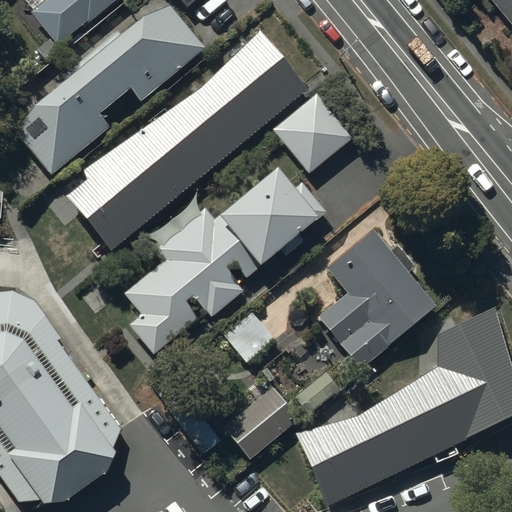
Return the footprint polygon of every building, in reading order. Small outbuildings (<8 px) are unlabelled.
[(31,117),(14,138),(49,180),(107,132),(97,120),(127,95),(137,107),(202,53),(168,12),(170,10),(161,0),(157,0),(151,6),(156,12),(126,37),(122,32),(113,40),(103,28),(52,71),(61,82),(47,94),(52,100),(31,117)] [(45,0),(47,1),(27,17),(55,52),(120,0),(45,0)] [(173,0),(184,13),(200,0),(173,0)] [(511,0),(484,0),(511,32),(511,0)] [(222,76),(149,135),(169,161),(148,178),(148,194),(160,208),(183,189),(185,191),(198,180),(199,182),(265,125),(222,76)] [(307,179),(350,142),(314,99),(271,136),(307,179)] [(110,141),(73,172),(98,204),(136,173),(110,141)] [(162,265),(122,298),(139,320),(127,329),(151,359),(197,321),(185,306),(191,301),(208,322),(240,296),(235,289),(237,288),(225,274),(232,268),(244,283),(255,274),(256,276),(277,259),(282,265),(301,249),(296,243),(314,227),(313,226),(324,217),(300,188),(290,196),(274,176),(222,221),(220,218),(212,225),(203,214),(186,229),(185,228),(153,255),(162,265)] [(358,376),(433,312),(406,281),(416,273),(396,249),(387,256),(370,236),(324,275),(344,298),(314,324),(358,376)] [(14,295),(0,295),(0,488),(16,509),(66,510),(104,480),(120,431),(31,305),(14,295)] [(272,344),(249,316),(222,339),(244,366),(272,344)] [(324,377),(292,401),(306,419),(338,395),(324,377)] [(272,393),(222,434),(248,465),(297,424),(272,393)] [(358,406),(321,438),(364,487),(399,456),(367,418),(374,412),(366,403),(360,409),(358,406)] [(261,461),(222,491),(238,511),(295,511),(299,509),(261,461)] [(295,493),(296,493),(298,493),(299,493),(300,493),(301,493),(302,492),(303,492),(304,491),(305,491),(306,490),(307,489),(308,488),(309,487),(309,486),(310,485),(310,484),(310,483),(311,482),(311,481),(311,479),(311,478),(311,477),(310,476),(310,475),(309,474),(309,473),(308,472),(307,471),(307,470),(306,469),(305,468),(304,468),(303,467),(302,467),(300,467),(299,466),(298,466),(297,466),(296,466),(295,466),(293,467),(292,467),(291,468),(290,468),(289,469),(288,470),(287,471),(286,472),(285,473),(285,474),(284,475),(284,476),(284,478),(284,479),(284,480),(284,481),(284,482),(284,484),(285,485),(285,486),(286,487),(286,488),(287,489),(288,489),(289,490),(290,491),(291,492),(292,492),(293,493),(294,493),(295,493)]
